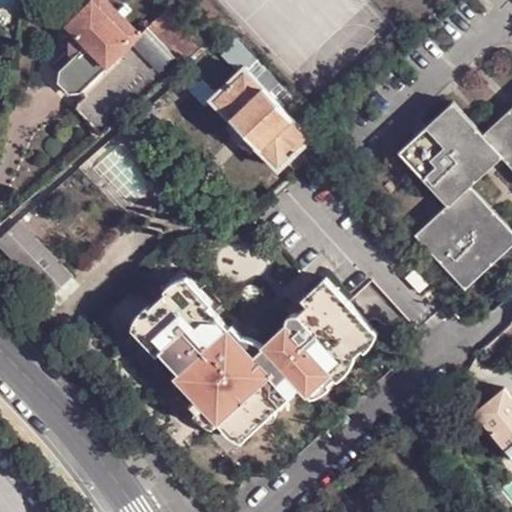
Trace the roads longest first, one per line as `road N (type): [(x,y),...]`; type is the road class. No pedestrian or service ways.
road 1 (residential): [(511,311),(431,360),(257,511)]
road 2 (residential): [(0,349),(137,511)]
